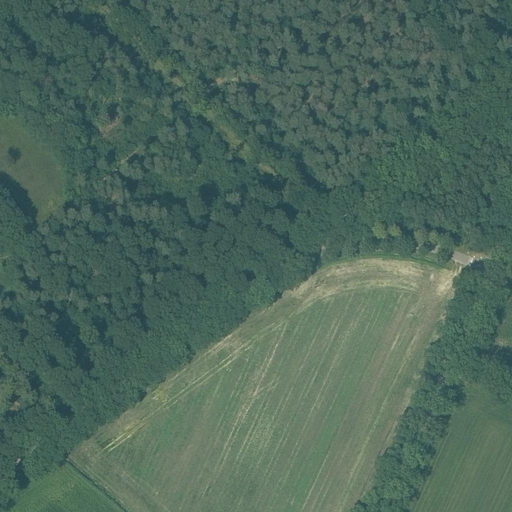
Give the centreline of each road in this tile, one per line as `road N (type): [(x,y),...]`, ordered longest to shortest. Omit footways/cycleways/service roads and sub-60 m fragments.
road 1 (unclassified): [(0,478),(309,253),(393,240),(491,270)]
road 2 (tertiary): [(381,511),(491,270)]
